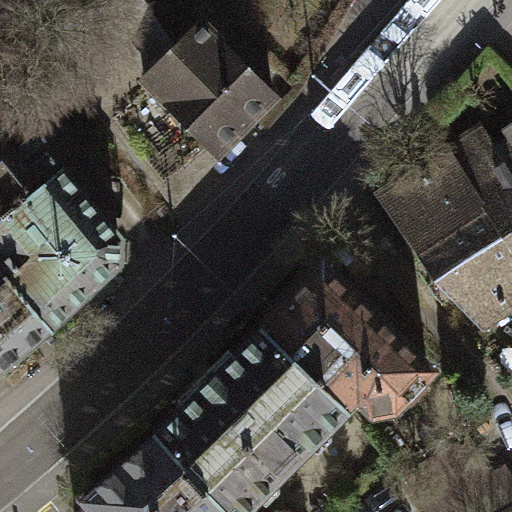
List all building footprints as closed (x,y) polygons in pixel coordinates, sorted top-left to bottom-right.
[(205,22),(141,86),(148,92),(219,164),(284,101),(205,22)] [(219,164),(148,92),(113,125),(174,208),(219,164)] [(0,213),(58,164),(4,100),(0,103),(0,213)] [(511,141),(511,140),(491,153),(479,134),(452,152),(505,235),(491,243),(511,275),(511,141)] [(505,235),(452,152),(381,196),(430,274),(478,321),(511,299),(511,275),(491,243),(505,235)] [(0,245),(2,248),(0,249),(0,261),(59,327),(117,264),(118,235),(58,164),(0,213),(0,245)] [(330,260),(264,326),(361,422),(367,414),(382,429),(410,424),(446,376),(330,260)] [(0,376),(59,327),(0,261),(0,376)] [(264,326),(158,434),(228,511),(271,511),(361,422),(264,326)] [(70,510),(72,511),(228,511),(158,434),(70,510)] [(490,470),(426,505),(429,511),(510,511),(511,511),(511,474),(509,470),(494,478),(490,470)]
